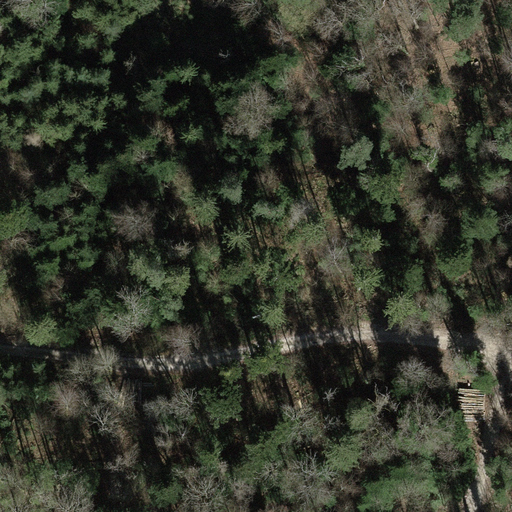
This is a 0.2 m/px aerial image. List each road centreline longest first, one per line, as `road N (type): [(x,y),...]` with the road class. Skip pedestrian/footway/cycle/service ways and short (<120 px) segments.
road 1 (track): [(511,311),(466,303),(142,338),(0,337)]
road 2 (track): [(511,354),(485,463),(436,511)]
